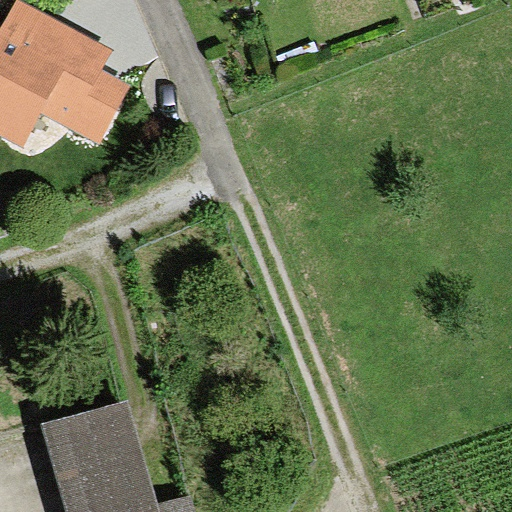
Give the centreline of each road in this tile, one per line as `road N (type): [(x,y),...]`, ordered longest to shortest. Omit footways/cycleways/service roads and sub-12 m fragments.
road 1 (track): [(375,511),(230,154)]
road 2 (residential): [(230,154),(162,0)]
